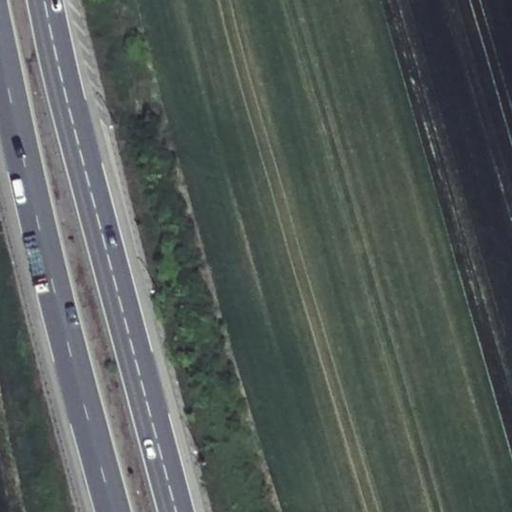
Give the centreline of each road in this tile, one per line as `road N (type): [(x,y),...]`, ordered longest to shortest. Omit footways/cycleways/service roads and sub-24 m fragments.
road 1 (trunk): [(176,511),(45,0)]
road 2 (trunk): [(0,52),(114,511)]
